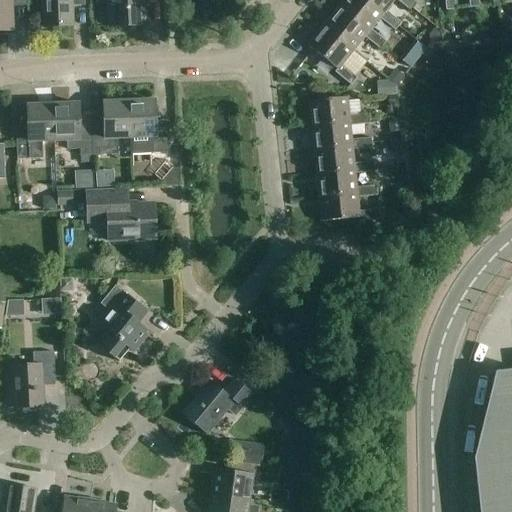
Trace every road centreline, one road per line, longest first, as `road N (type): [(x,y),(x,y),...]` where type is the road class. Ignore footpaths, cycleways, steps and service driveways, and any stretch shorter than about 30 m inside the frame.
road 1 (secondary): [(433,511),(432,388),(443,338),(473,281),(511,240)]
road 2 (residential): [(225,320),(279,249),(261,82),(245,63)]
road 3 (residential): [(0,442),(14,435),(98,440),(148,383),(177,374),(225,320)]
road 4 (residential): [(245,63),(0,75)]
road 5 (residential): [(225,320),(186,278),(183,193)]
